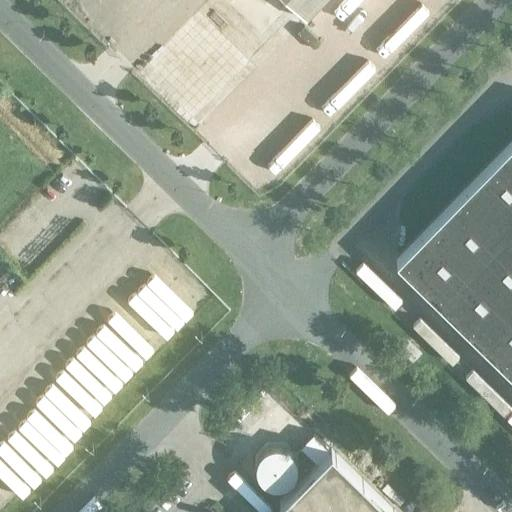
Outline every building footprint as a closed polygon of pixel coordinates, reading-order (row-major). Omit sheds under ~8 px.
[(323,0),(286,0),(305,18),(323,0)] [(511,140),(396,260),(511,373),(511,140)] [(0,206),(25,182),(0,156),(0,206)] [(301,445),(317,461),(327,451),(311,435),(301,445)] [(396,511),(330,448),(279,501),(279,502),(269,511),(396,511)]
